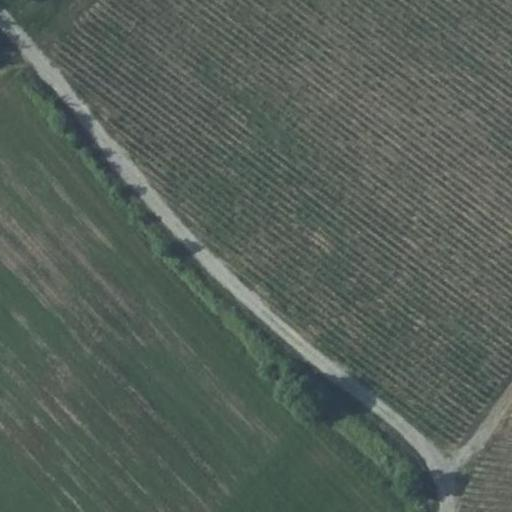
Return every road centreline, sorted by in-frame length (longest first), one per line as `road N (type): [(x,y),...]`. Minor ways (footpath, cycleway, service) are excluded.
road 1 (track): [(455,470),(230,283),(133,183),(56,82),(25,64),(0,69)]
road 2 (track): [(511,387),(432,511)]
